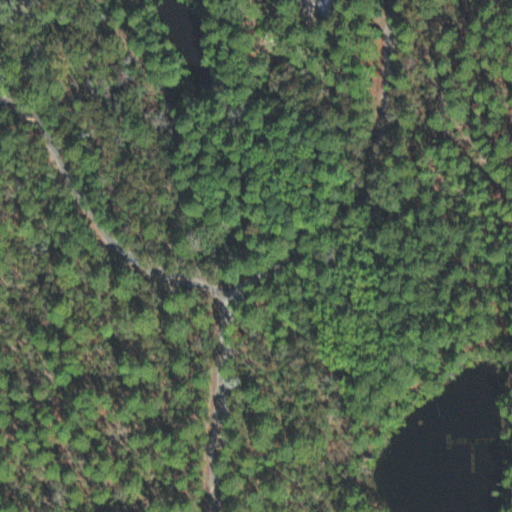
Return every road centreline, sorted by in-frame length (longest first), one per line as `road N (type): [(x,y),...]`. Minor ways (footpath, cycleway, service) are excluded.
road 1 (residential): [(393,0),(362,201),(340,228),(224,293)]
road 2 (residential): [(224,293),(152,274),(120,256),(93,227),(36,126),(0,105)]
road 3 (residential): [(224,293),(209,511)]
